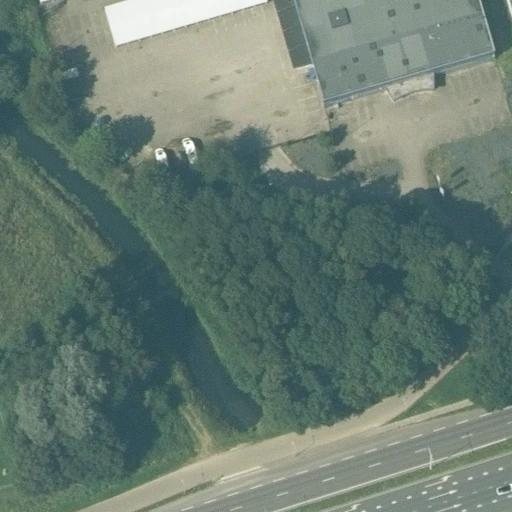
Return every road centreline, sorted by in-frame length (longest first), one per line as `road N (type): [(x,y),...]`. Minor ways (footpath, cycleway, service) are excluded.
road 1 (unclassified): [(102,511),(371,420),(399,403),(511,293)]
road 2 (primary): [(511,424),(232,511)]
